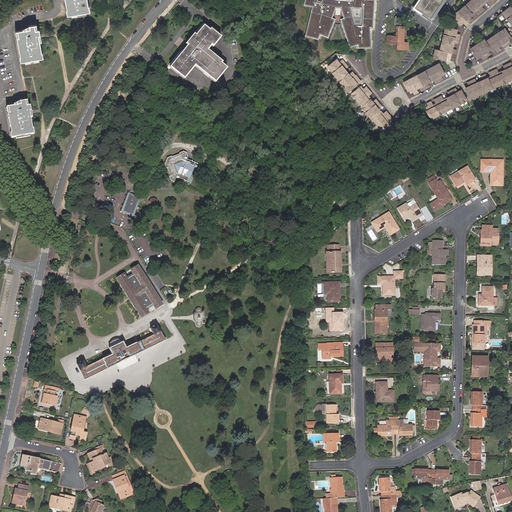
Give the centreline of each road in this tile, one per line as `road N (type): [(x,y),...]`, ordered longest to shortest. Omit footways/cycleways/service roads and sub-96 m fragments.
road 1 (residential): [(461,212),(456,425),(404,460),(361,464)]
road 2 (residential): [(41,271),(71,153),(115,67),(167,0)]
road 3 (residential): [(361,464),(356,271)]
road 4 (residential): [(5,439),(41,271)]
road 5 (residential): [(356,271),(461,212)]
